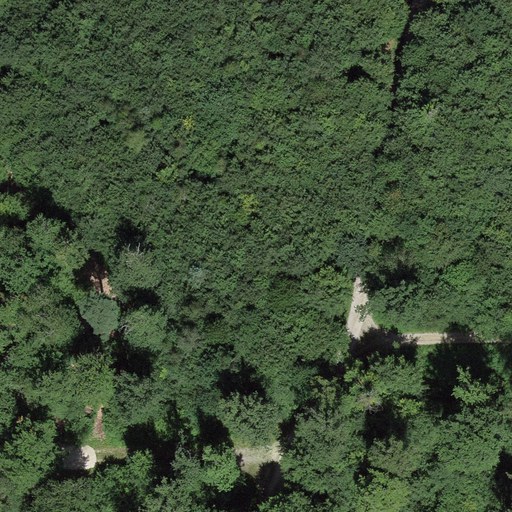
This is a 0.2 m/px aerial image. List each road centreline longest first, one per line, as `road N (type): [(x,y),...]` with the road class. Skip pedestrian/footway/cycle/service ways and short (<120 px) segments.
road 1 (track): [(427,0),(363,272),(358,351),(286,460),(267,511)]
road 2 (track): [(74,457),(286,460)]
road 3 (track): [(358,351),(469,335),(511,338)]
